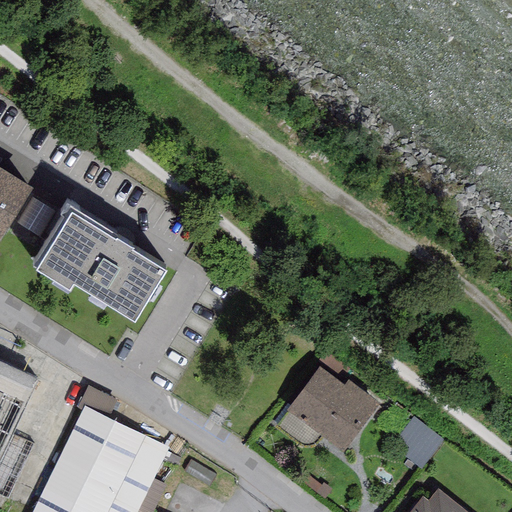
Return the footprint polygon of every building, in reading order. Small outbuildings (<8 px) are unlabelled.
[(0,171),(0,245),(34,193),(0,171)] [(73,217),(36,278),(69,298),(73,291),(135,328),(168,274),(73,217)] [(0,477),(47,379),(0,356),(0,477)] [(343,388),(319,370),(286,413),(343,455),(380,407),(347,383),(343,388)] [(137,511),(168,448),(84,408),(33,511),(137,511)] [(463,511),(437,491),(428,503),(423,498),(411,511),(463,511)]
